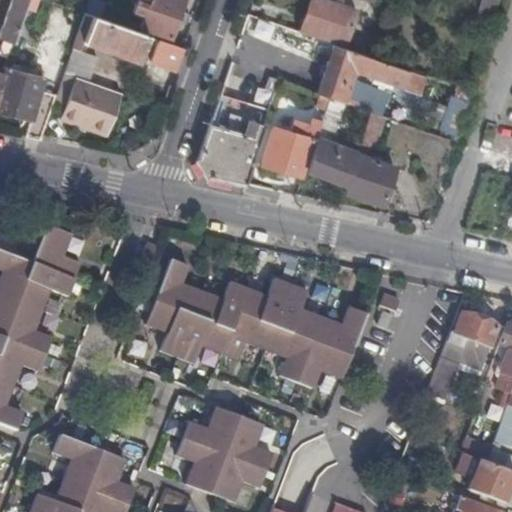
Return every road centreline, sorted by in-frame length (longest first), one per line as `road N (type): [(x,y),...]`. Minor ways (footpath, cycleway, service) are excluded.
road 1 (tertiary): [(440,259),(151,195)]
road 2 (residential): [(511,48),(440,259)]
road 3 (residential): [(225,0),(151,195)]
road 4 (tertiary): [(151,195),(0,164)]
